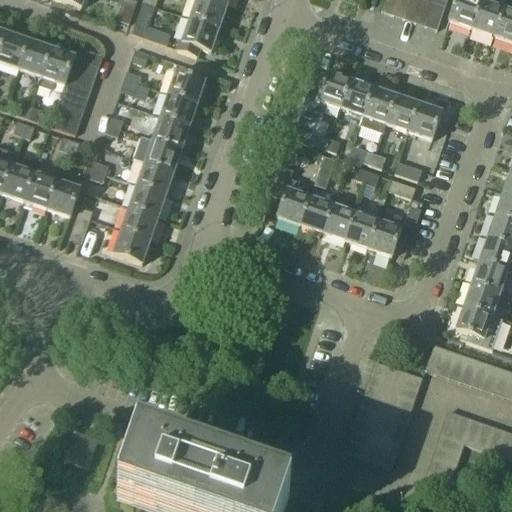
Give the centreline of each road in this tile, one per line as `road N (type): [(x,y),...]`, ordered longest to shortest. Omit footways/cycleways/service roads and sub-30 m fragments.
road 1 (residential): [(365,308),(312,461),(284,473),(31,381)]
road 2 (residential): [(365,308),(394,317),(422,302),(499,87)]
road 3 (unclassified): [(204,249),(283,20)]
road 4 (residential): [(499,87),(283,20)]
road 5 (unclassified): [(65,279),(146,304),(169,303),(186,288),(204,249)]
road 6 (residential): [(204,249),(365,308)]
